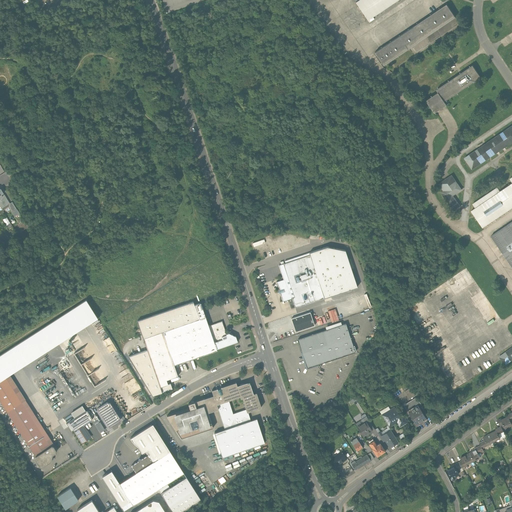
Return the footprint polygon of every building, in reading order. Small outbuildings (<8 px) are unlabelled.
[(396,0),(359,0),(356,2),(367,20),(396,0)] [(456,17),(447,5),(375,54),(384,66),(413,47),(417,52),(459,23),(455,17),(456,17)] [(481,78),(473,66),(436,91),(439,94),(426,102),(435,114),(447,106),(445,103),(481,78)] [(511,142),(511,127),(465,159),(473,170),(511,142)] [(462,190),(452,176),(440,184),(444,191),(441,193),(454,212),(460,208),(453,196),(462,190)] [(475,208),(471,211),(482,228),(511,207),(511,183),(500,192),(498,188),(473,205),(475,208)] [(511,222),(491,237),(511,267),(511,222)] [(256,251),(268,247),(265,238),(253,243),(256,251)] [(310,255),(324,298),(357,287),(345,251),(327,247),(309,253),(310,255)] [(310,255),(279,266),(283,280),(276,282),(279,290),(278,291),(277,293),(279,293),(280,293),(282,301),(292,298),(295,308),(324,298),(310,255)] [(137,321),(147,350),(128,357),(152,396),(162,393),(160,387),(168,385),(168,384),(166,380),(178,376),(174,365),(217,350),(216,349),(209,326),(201,303),(194,305),(193,302),(137,321)] [(310,312),(291,319),(296,332),(315,326),(310,312)] [(222,321),(209,326),(216,349),(237,342),(236,337),(229,333),(226,334),(222,321)] [(345,324),(298,340),(307,368),(355,352),(345,324)] [(75,352),(94,385),(105,379),(95,361),(92,363),(89,358),(92,357),(86,346),(75,352)] [(511,360),(511,347),(499,357),(505,365),(511,360)] [(0,380),(0,400),(35,456),(51,445),(7,376),(0,380)] [(251,421),(248,413),(261,408),(256,393),(253,394),(251,388),(249,382),(243,384),(237,386),(236,383),(212,390),(213,396),(204,399),(208,413),(218,409),(225,430),(251,421)] [(168,385),(160,387),(162,393),(172,389),(170,384),(168,384),(168,385)] [(410,388),(404,391),(409,399),(415,395),(410,388)] [(408,412),(418,406),(420,408),(422,407),(416,397),(403,405),(408,412)] [(208,413),(204,399),(188,404),(190,409),(167,416),(181,438),(213,428),(208,413)] [(120,419),(110,403),(107,403),(97,409),(109,427),(120,419)] [(420,408),(418,406),(408,412),(417,426),(424,422),(425,422),(426,420),(427,420),(420,408)] [(407,423),(404,417),(401,418),(395,409),(391,412),(390,410),(382,415),(389,427),(397,422),(400,427),(407,423)] [(69,422),(74,430),(83,425),(91,420),(86,411),(69,422)] [(503,425),(505,428),(511,425),(510,421),(508,417),(501,421),(503,425)] [(251,421),(225,430),(214,433),(222,458),(265,444),(264,442),(265,441),(264,440),(261,433),(262,432),(260,431),(258,423),(258,422),(257,421),(257,419),(251,421)] [(365,422),(358,427),(363,436),(371,430),(367,424),(365,422)] [(98,423),(93,426),(99,434),(104,431),(98,423)] [(153,462),(170,451),(152,424),(130,438),(131,440),(133,442),(135,444),(136,445),(138,446),(142,453),(146,450),(148,454),(153,462)] [(83,425),(74,430),(82,443),(91,437),(83,425)] [(398,442),(391,430),(383,435),(382,436),(385,440),(390,448),(398,442)] [(489,434),(493,442),(500,438),(498,435),(496,431),(489,434)] [(487,445),(493,442),(489,434),(483,438),(485,441),(486,444),(487,445)] [(362,447),(356,438),(351,441),(352,444),(356,451),(362,447)] [(377,445),(375,442),(370,445),(377,457),(385,452),(380,443),(377,445)] [(56,450),(53,446),(51,445),(35,456),(35,458),(40,466),(42,466),(51,460),(53,454),(56,452),(56,450)] [(483,451),(482,449),(480,446),(475,449),(476,450),(478,454),(483,451)] [(467,455),(472,463),(480,459),(478,454),(476,450),(467,455)] [(119,483),(133,505),(158,489),(184,473),(170,451),(153,462),(136,473),(119,483)] [(346,459),(341,452),(333,457),(335,461),(338,464),(346,459)] [(153,462),(148,454),(142,459),(139,458),(138,461),(131,465),(136,473),(153,462)] [(371,460),(367,455),(355,462),(355,461),(351,463),(355,470),(358,467),(359,468),(371,460)] [(465,467),(472,463),(467,455),(460,458),(462,461),(465,467)] [(455,467),(448,471),(453,479),(454,480),(456,479),(456,478),(455,476),(459,474),(457,471),(455,467)] [(181,511),(201,500),(184,473),(158,489),(173,511),(165,511),(158,501),(153,500),(133,511),(181,511)] [(78,500),(70,487),(57,496),(65,508),(78,500)] [(99,511),(92,500),(77,509),(78,511),(99,511)]
